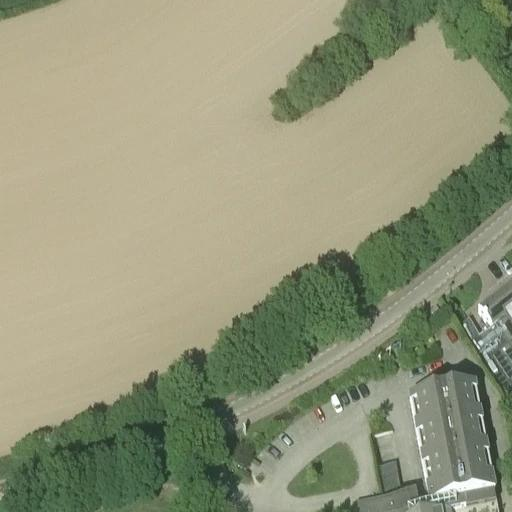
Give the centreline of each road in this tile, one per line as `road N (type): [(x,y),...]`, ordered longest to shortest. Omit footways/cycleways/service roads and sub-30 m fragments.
road 1 (tertiary): [(0,495),(136,451),(261,396),(374,327),(511,214)]
road 2 (unknown): [(355,429),(414,392),(454,380),(476,385),(486,400),(508,511)]
